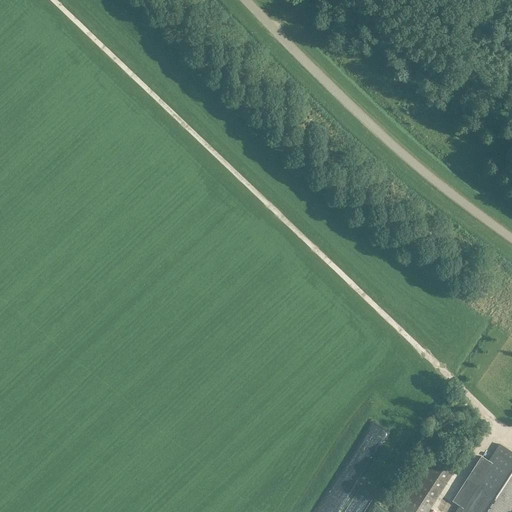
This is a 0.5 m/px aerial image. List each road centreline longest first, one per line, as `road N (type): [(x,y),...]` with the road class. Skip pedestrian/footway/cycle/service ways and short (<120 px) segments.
road 1 (track): [(53,0),(454,380)]
road 2 (tertiary): [(511,237),(403,154),(246,0)]
